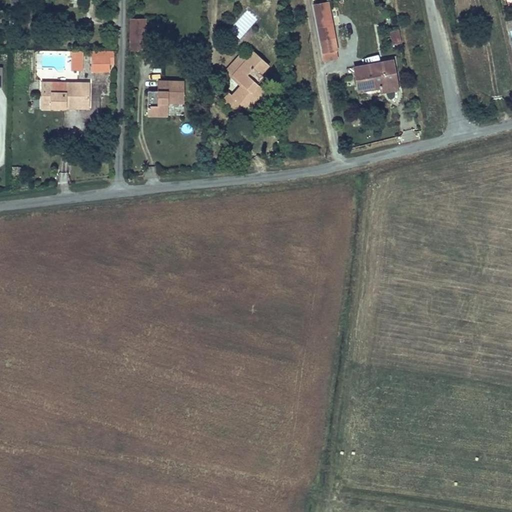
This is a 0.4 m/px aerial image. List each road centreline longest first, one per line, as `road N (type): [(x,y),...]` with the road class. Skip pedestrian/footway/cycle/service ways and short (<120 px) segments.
road 1 (unclassified): [(117,189),(339,166)]
road 2 (unclassified): [(121,0),(117,189)]
road 3 (unclassified): [(307,0),(339,166)]
road 4 (residential): [(460,137),(429,0)]
road 5 (unclassified): [(339,166),(460,137)]
